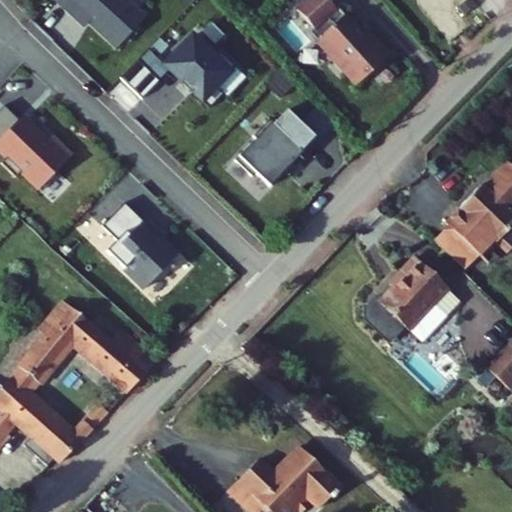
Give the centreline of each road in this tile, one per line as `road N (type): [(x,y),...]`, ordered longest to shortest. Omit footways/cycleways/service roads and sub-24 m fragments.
road 1 (residential): [(270,281),(0,15)]
road 2 (residential): [(511,32),(270,281)]
road 3 (residential): [(270,281),(46,511)]
